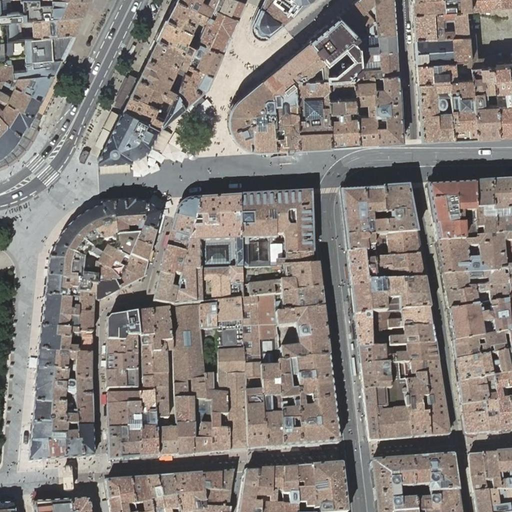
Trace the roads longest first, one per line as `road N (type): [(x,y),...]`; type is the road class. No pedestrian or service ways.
road 1 (residential): [(400,0),(416,187),(467,511)]
road 2 (residential): [(101,472),(99,311),(147,291),(171,203),(169,178)]
road 3 (secondary): [(0,199),(35,185),(62,158),(142,0)]
road 4 (secondary): [(124,0),(49,147),(0,188)]
road 5 (residential): [(253,0),(239,38),(258,56),(333,0)]
